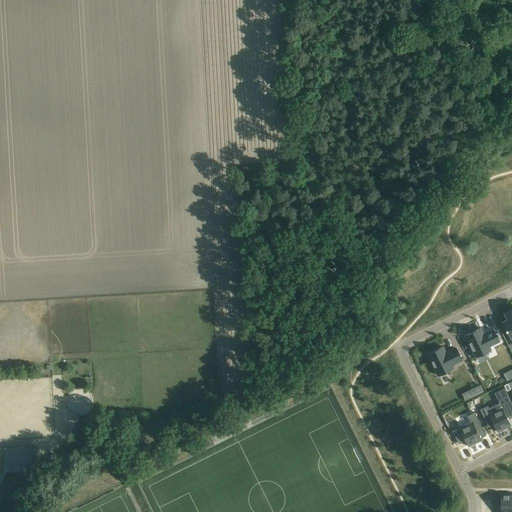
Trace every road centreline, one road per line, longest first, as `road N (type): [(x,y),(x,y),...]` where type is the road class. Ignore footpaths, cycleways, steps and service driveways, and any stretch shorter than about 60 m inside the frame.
road 1 (residential): [(460,473),(403,356),(409,343),(511,292)]
road 2 (track): [(422,0),(444,53),(467,62),(511,48)]
